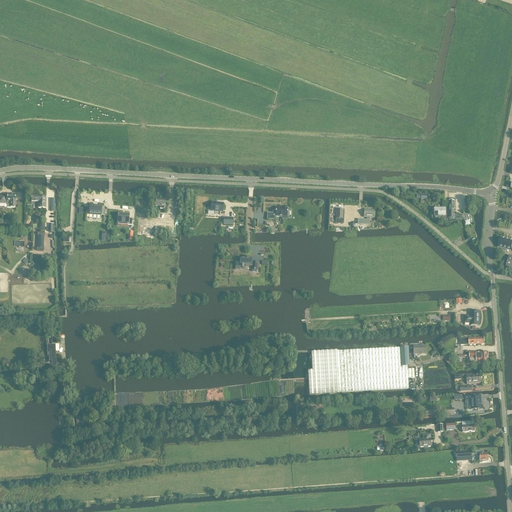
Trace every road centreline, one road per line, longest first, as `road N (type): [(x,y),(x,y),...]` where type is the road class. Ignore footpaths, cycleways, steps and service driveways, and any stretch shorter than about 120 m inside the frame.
road 1 (tertiary): [(511,511),(491,276)]
road 2 (tertiary): [(490,194),(361,184)]
